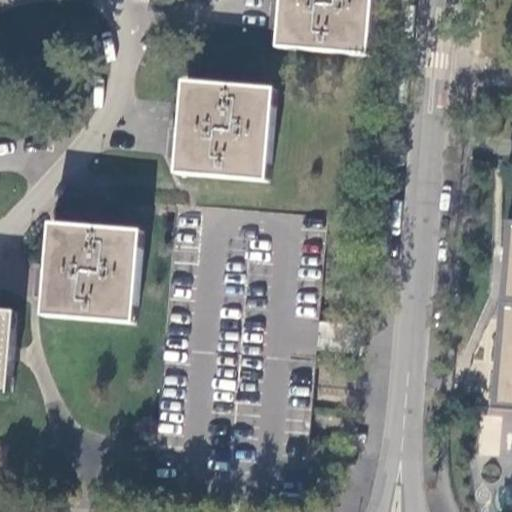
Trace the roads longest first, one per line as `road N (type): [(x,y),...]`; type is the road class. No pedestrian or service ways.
road 1 (residential): [(440,0),(403,439)]
road 2 (residential): [(117,0),(129,59),(117,103),(87,147),(0,237)]
